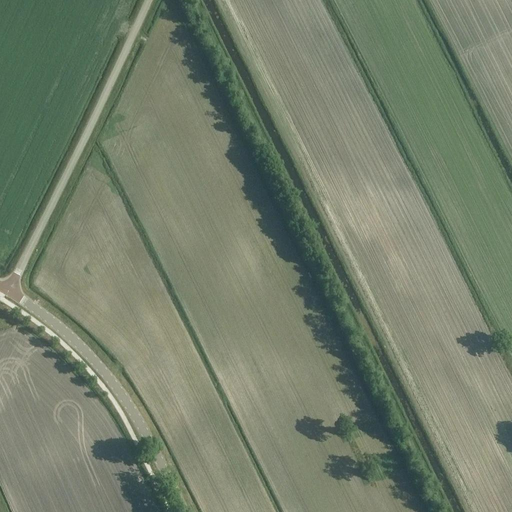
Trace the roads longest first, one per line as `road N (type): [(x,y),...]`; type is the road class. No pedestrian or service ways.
road 1 (unclassified): [(9,292),(147,0)]
road 2 (residential): [(182,511),(107,377),(67,334),(9,292)]
